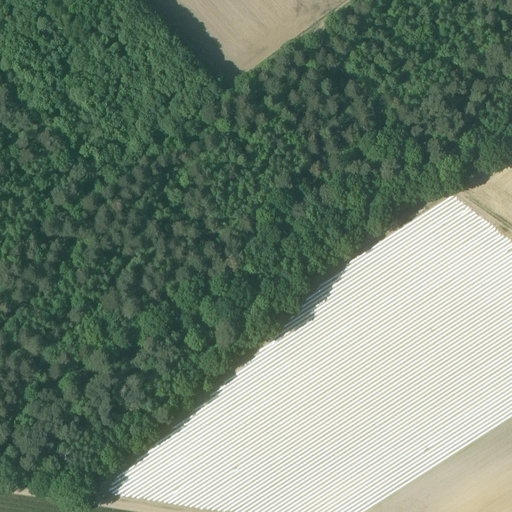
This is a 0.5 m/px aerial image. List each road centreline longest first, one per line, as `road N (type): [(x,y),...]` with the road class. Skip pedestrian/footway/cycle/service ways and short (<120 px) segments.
road 1 (track): [(102,182),(350,0)]
road 2 (track): [(511,230),(460,195),(304,33)]
road 3 (track): [(0,489),(147,511)]
road 4 (track): [(0,77),(102,182)]
road 5 (track): [(0,258),(102,182)]
